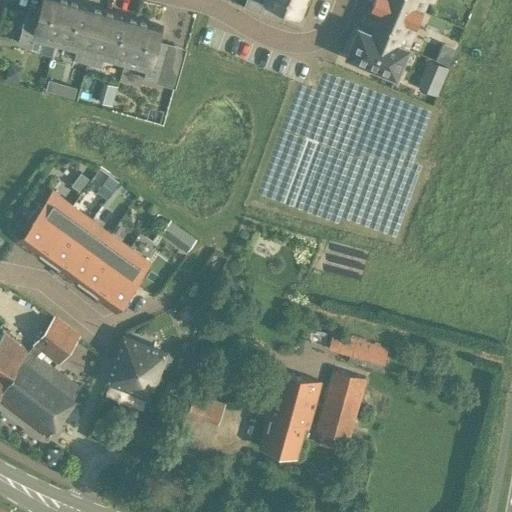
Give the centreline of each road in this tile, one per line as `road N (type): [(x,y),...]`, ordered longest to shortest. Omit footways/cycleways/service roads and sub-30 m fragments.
road 1 (residential): [(185,0),(293,43),(325,35),(344,0)]
road 2 (track): [(88,491),(100,456),(81,440),(112,337),(103,328)]
road 3 (track): [(243,427),(170,457),(100,456)]
road 4 (residential): [(103,328),(48,283),(0,269)]
